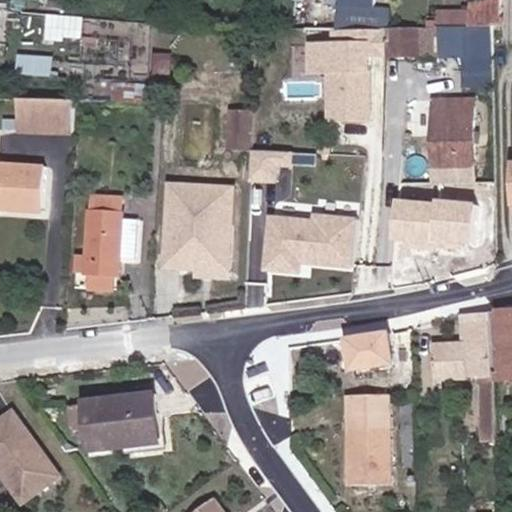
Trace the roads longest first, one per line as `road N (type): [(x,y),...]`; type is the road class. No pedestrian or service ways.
road 1 (residential): [(511,273),(236,328)]
road 2 (residential): [(236,328),(0,357)]
road 3 (residential): [(236,328),(246,420),(311,511)]
